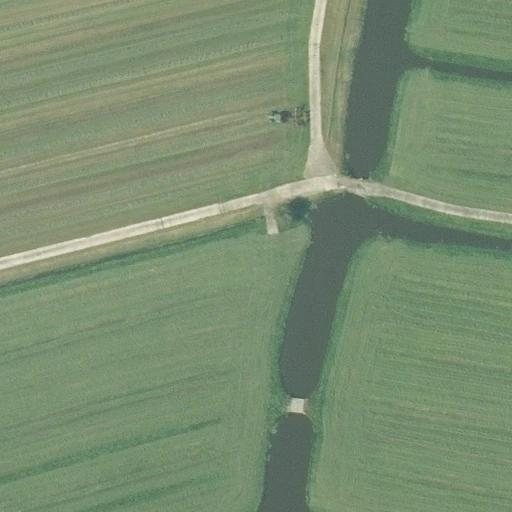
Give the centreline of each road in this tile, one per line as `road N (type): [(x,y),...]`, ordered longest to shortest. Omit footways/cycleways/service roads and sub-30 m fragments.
road 1 (track): [(0,255),(325,173),(332,0)]
road 2 (track): [(511,208),(331,181),(325,173)]
